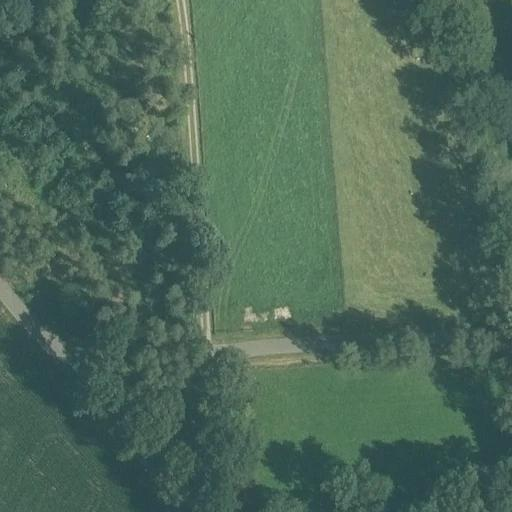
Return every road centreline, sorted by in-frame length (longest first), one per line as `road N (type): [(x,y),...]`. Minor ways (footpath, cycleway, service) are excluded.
road 1 (unclassified): [(204,345),(511,329)]
road 2 (unclassified): [(178,511),(56,353)]
road 3 (unclassified): [(206,511),(204,345)]
road 4 (unclassified): [(56,353),(204,345)]
